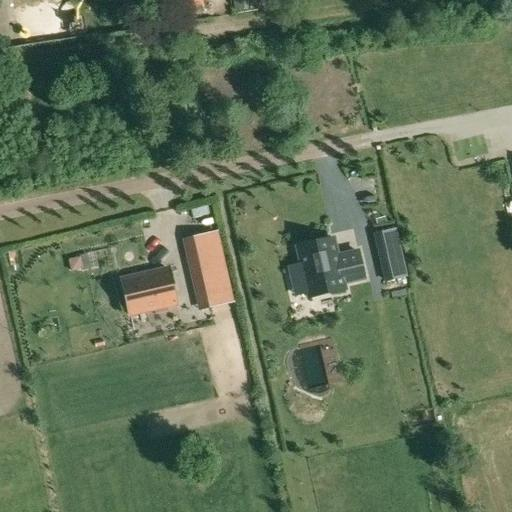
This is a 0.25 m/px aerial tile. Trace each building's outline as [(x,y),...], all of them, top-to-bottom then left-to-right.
[(203,5),(202,0),(151,0),(153,14),(203,5)] [(206,288),(211,308),(232,303),(215,233),(184,240),(195,291),(206,288)] [(301,264),(308,295),(309,299),(344,290),(343,284),(364,279),(357,252),(337,257),(333,239),(297,248),(301,264)] [(405,277),(399,254),(380,258),(386,282),(405,277)] [(80,257),(68,260),(71,272),(83,269),(80,257)] [(129,316),(176,305),(168,269),(121,280),(129,316)]
